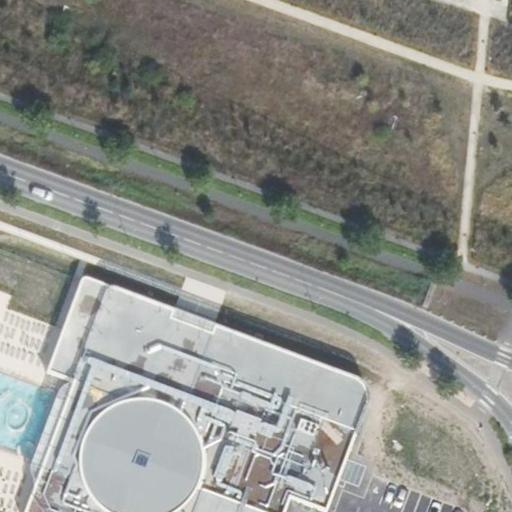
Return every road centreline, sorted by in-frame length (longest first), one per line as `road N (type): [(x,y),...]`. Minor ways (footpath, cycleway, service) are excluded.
road 1 (tertiary): [(0,170),(370,306)]
road 2 (tertiary): [(370,306),(511,421)]
road 3 (tertiary): [(511,359),(370,306)]
